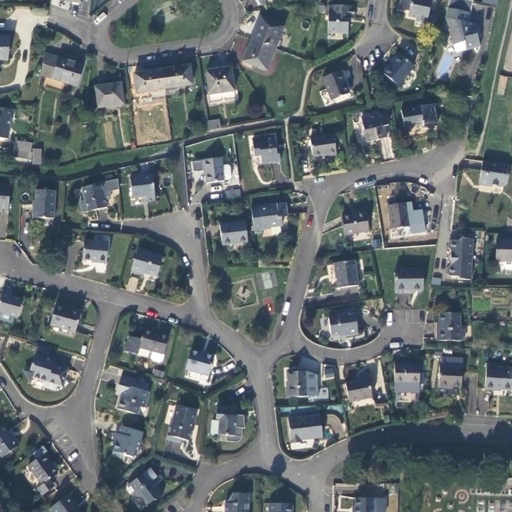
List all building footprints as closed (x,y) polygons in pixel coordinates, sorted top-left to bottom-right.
[(416,18),(428,20),(431,0),(401,0),(399,9),(409,11),(408,16),(416,18)] [(354,19),(355,6),(329,6),(328,33),(348,34),(348,19),(354,19)] [(471,13),(448,8),(445,18),(449,19),(448,25),(444,25),(447,36),(450,35),(453,45),(465,42),(467,51),(480,47),(478,38),(477,34),(480,33),(478,25),(469,23),(471,13)] [(284,27),(261,17),(252,39),(275,49),(284,27)] [(0,36),(0,59),(7,60),(9,38),(0,36)] [(275,49),(252,39),(242,61),(266,71),(275,49)] [(77,86),(83,66),(45,53),(42,75),(77,86)] [(381,72),(398,86),(414,67),(398,54),(388,66),(387,65),(381,72)] [(189,66),(162,70),(164,89),(192,85),(189,66)] [(231,68),(206,71),(210,95),(234,91),(231,68)] [(162,70),(134,74),(137,93),(164,89),(162,70)] [(350,93),(340,71),(322,78),(331,101),(350,93)] [(120,84),(96,87),(98,108),(123,104),(120,84)] [(433,105),(401,111),(405,129),(424,125),(424,129),(438,127),(433,105)] [(13,118),(14,110),(0,108),(0,138),(8,139),(10,118),(13,118)] [(367,143),(387,138),(384,127),(388,126),(385,113),(361,119),(367,143)] [(206,122),(208,131),(221,129),(219,120),(206,122)] [(333,135),(310,139),(313,158),(328,155),(328,157),(337,155),(333,135)] [(274,138),(252,140),(254,157),(260,156),(261,164),(280,162),(278,148),(276,149),(274,138)] [(33,144),(17,141),(14,157),(31,160),(32,153),(31,152),(33,144)] [(34,149),(33,164),(40,164),(41,149),(34,149)] [(222,166),(221,159),(203,161),(204,171),(205,171),(207,183),(224,181),(224,180),(230,180),(231,178),(230,167),(228,165),(222,166)] [(510,165),(482,161),(479,183),(503,187),(507,185),(510,165)] [(152,175),(130,177),(132,198),(146,197),(147,202),(155,201),(152,175)] [(103,183),(82,188),(88,212),(107,207),(104,192),(105,192),(103,183)] [(0,211),(8,212),(10,187),(0,186),(0,211)] [(33,218),(54,219),(55,191),(35,190),(34,208),(33,208),(33,218)] [(227,200),(241,199),(240,190),(226,192),(227,200)] [(388,206),(391,230),(410,227),(408,213),(412,212),(411,202),(388,206)] [(258,207),(261,230),(271,229),(270,228),(282,226),(281,218),(287,217),(286,203),(258,207)] [(345,235),(369,231),(366,211),(355,213),(356,214),(342,216),(345,235)] [(248,242),(245,222),(220,225),(222,245),(248,242)] [(459,280),(470,280),(473,239),(462,238),(459,241),(451,240),(449,242),(448,248),(451,251),(450,266),(447,268),(447,274),(449,276),(457,277),(459,280)] [(511,239),(497,239),(496,261),(511,261),(511,239)] [(108,243),(84,241),(82,260),(98,261),(98,262),(106,263),(108,243)] [(162,257),(137,250),(130,276),(139,278),(141,272),(157,277),(162,257)] [(354,260),(334,263),(338,289),(358,286),(354,260)] [(395,269),(395,291),(422,291),(422,269),(395,269)] [(0,297),(0,312),(17,317),(22,299),(11,296),(12,293),(2,290),(0,297)] [(55,306),(50,325),(75,332),(81,312),(70,309),(70,310),(55,306)] [(358,335),(355,313),(328,317),(331,337),(346,334),(346,336),(358,335)] [(437,341),(464,341),(464,329),(459,329),(460,314),(439,313),(439,329),(437,329),(437,341)] [(162,361),(164,355),(169,336),(160,333),(159,335),(143,331),(141,340),(129,337),(125,352),(137,355),(139,348),(153,352),(151,358),(153,361),(159,362),(162,361)] [(192,350),(187,370),(209,376),(214,357),(201,354),(201,353),(192,350)] [(54,361),(35,354),(31,367),(24,371),(29,381),(34,378),(47,382),(45,387),(56,390),(57,385),(62,387),(67,369),(52,365),(54,361)] [(441,367),(462,368),(462,359),(441,358),(441,367)] [(486,364),(485,389),(495,390),(495,387),(511,388),(511,369),(496,369),(496,364),(486,364)] [(332,365),(323,368),(325,378),(335,376),(332,365)] [(394,365),(394,384),(419,384),(419,365),(394,365)] [(441,367),(440,367),(438,388),(448,388),(448,387),(461,388),(462,368),(441,367)] [(287,398),(308,396),(318,396),(317,375),(307,372),(287,373),(288,388),(287,388),(287,398)] [(144,391),(146,383),(121,376),(119,387),(123,388),(121,395),(119,402),(117,409),(137,415),(140,407),(144,408),(149,392),(144,391)] [(345,383),(349,402),(372,398),(369,378),(345,383)] [(189,441),(196,412),(176,407),(172,425),(170,424),(166,439),(180,443),(181,439),(189,441)] [(237,416),(238,409),(217,407),(216,420),(219,420),(218,435),(226,436),(226,442),(234,443),(241,437),(242,429),(245,429),(244,421),(237,421),(237,416)] [(306,440),(323,437),(320,416),(288,420),(291,444),(301,442),(301,438),(305,437),(306,440)] [(0,454),(2,457),(20,445),(14,437),(12,438),(3,426),(0,427),(0,454)] [(141,440),(143,432),(121,426),(118,434),(120,434),(118,441),(116,440),(112,455),(123,458),(124,454),(133,457),(136,447),(139,448),(141,440)] [(50,461),(44,454),(28,466),(42,485),(57,473),(49,462),(50,461)] [(153,480),(147,471),(128,485),(134,494),(136,493),(146,506),(154,500),(157,500),(163,496),(152,481),(153,480)] [(416,474),(415,474),(414,483),(431,484),(432,475),(416,474)] [(248,511),(249,494),(233,494),(227,504),(224,504),(224,511),(248,511)] [(75,503),(68,495),(49,509),(50,511),(79,511),(73,504),(75,503)] [(352,511),(375,511),(375,499),(355,498),(355,508),(353,508),(352,511)] [(292,511),(292,503),(269,503),(268,511),(292,511)]
